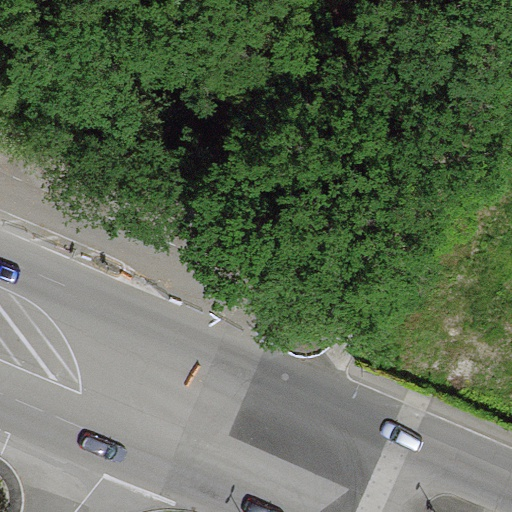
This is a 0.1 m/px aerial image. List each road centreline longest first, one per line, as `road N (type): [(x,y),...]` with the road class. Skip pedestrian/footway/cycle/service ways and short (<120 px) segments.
road 1 (track): [(289,448),(511,24)]
road 2 (primary): [(13,332),(289,448)]
road 3 (primary): [(511,484),(460,462),(289,448)]
